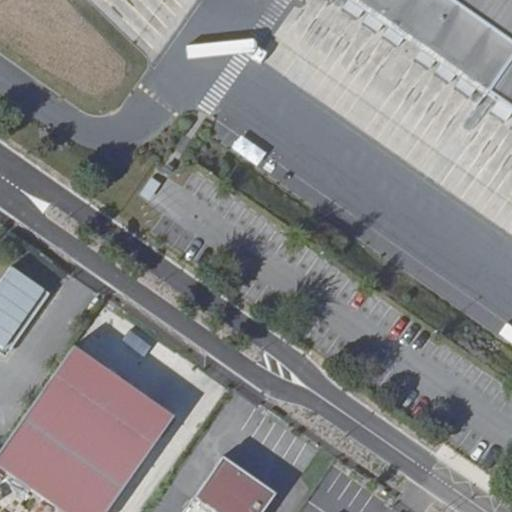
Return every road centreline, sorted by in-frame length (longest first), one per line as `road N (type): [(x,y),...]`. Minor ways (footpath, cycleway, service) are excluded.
road 1 (unclassified): [(357,426),(293,358),(0,151)]
road 2 (unclassified): [(0,196),(270,385),(357,426)]
road 3 (unclassified): [(483,511),(357,426)]
